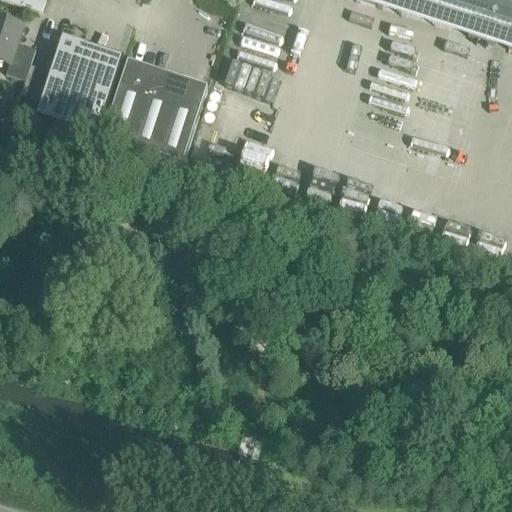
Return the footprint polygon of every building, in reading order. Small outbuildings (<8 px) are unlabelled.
[(511,56),(511,55),(511,0),(356,0),(355,6),(511,56)] [(34,54),(16,49),(22,30),(0,22),(0,65),(8,68),(5,79),(24,85),(34,54)] [(62,43),(36,122),(97,142),(123,64),(123,63),(121,62),(62,43)] [(129,153),(154,77),(127,68),(102,144),(129,153)] [(155,162),(180,85),(154,77),(129,153),(155,162)] [(182,170),(207,94),(180,85),(155,162),(182,170)]
